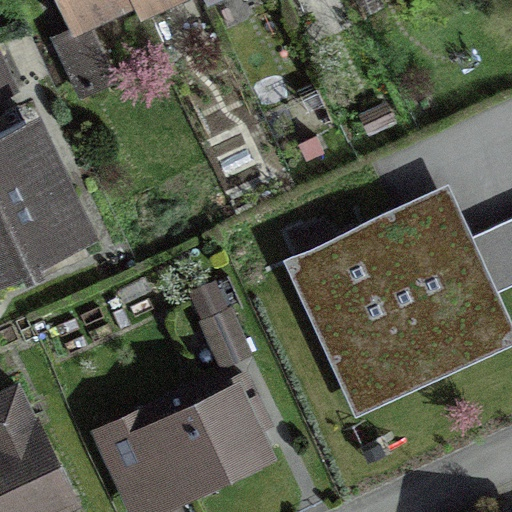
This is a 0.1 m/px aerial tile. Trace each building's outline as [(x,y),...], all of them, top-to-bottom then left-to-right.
[(138,14),(131,0),(57,0),(71,30),(54,38),(80,93),(114,77),(94,35),(138,14)] [(131,0),(138,14),(146,31),(208,2),(206,0),(131,0)] [(206,0),(208,2),(212,12),(237,0),(206,0)] [(0,104),(15,98),(0,63),(0,104)] [(0,134),(0,202),(56,177),(29,120),(0,134)] [(0,280),(85,240),(56,177),(0,202),(0,280)] [(471,237),(449,188),(287,261),(355,412),(511,341),(511,326),(497,292),(471,237)] [(511,218),(471,237),(497,292),(511,285),(511,218)] [(76,511),(23,391),(0,401),(0,511),(76,511)] [(181,511),(277,468),(242,393),(165,429),(158,412),(96,441),(128,511),(181,511)]
